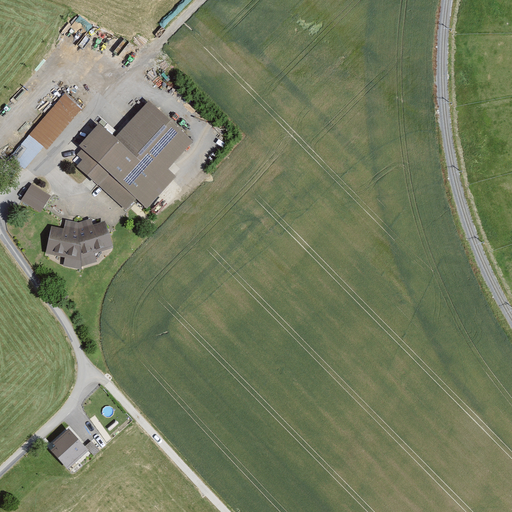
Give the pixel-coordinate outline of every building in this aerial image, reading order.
[(72,89),(9,160),(25,175),(89,103),(72,89)] [(147,104),(111,142),(96,128),(76,150),(80,154),(76,159),(82,164),(78,169),(125,213),(134,203),(144,212),(175,180),(167,173),(192,146),(147,104)] [(21,204),(39,215),(49,199),(31,188),(21,204)] [(51,229),(45,256),(64,260),(63,269),(80,273),(80,270),(97,266),(94,256),(112,251),(105,225),(92,229),(90,222),(77,226),(65,223),(63,232),(51,229)] [(90,455),(66,428),(49,444),(55,450),(50,454),(69,474),(90,455)]
